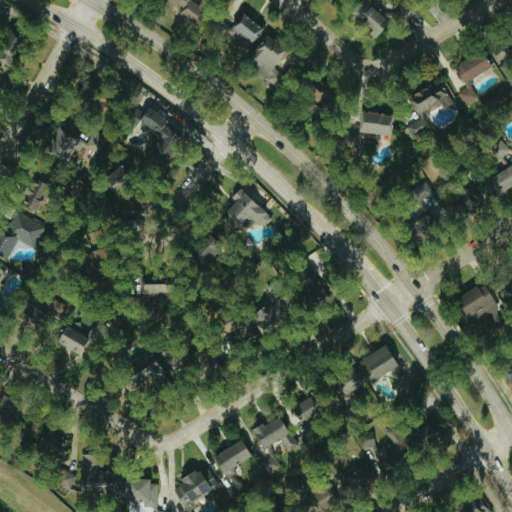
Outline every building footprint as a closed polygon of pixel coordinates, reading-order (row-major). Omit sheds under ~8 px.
[(175,0),(175,1),(186,8),(181,14),(199,25),(214,0),(175,0)] [(382,37),(393,17),(365,2),(358,14),(369,20),(365,27),(382,37)] [(401,22),(412,14),(406,6),(395,14),(401,22)] [(266,29),(246,13),(228,36),(248,52),(266,29)] [(0,62),(14,68),(25,39),(9,32),(0,54),(0,62)] [(276,68),(291,50),(271,35),(248,64),(269,80),(265,85),(274,92),(286,76),(276,68)] [(495,68),(485,51),(456,67),(468,89),(459,93),(466,105),(479,98),(471,82),(495,68)] [(422,115),(442,103),(446,109),(455,103),(442,81),(412,99),(422,115)] [(82,106),(101,106),(102,89),(83,88),(82,106)] [(163,136),(152,156),(170,166),(185,137),(165,126),(170,118),(150,107),(141,125),(163,136)] [(395,115),(363,113),(362,134),(394,135),(395,115)] [(412,142),(434,131),(426,117),(404,128),(412,142)] [(99,154),(109,139),(97,131),(88,145),(63,127),(48,148),(71,164),(80,151),(86,155),(90,148),(99,154)] [(500,161),(511,152),(511,151),(504,140),(491,148),(500,161)] [(511,168),(486,180),(494,197),(511,188),(511,168)] [(113,188),(131,183),(127,169),(109,174),(113,188)] [(39,212),(52,186),(39,179),(25,205),(39,212)] [(415,188),(420,201),(434,196),(430,183),(415,188)] [(450,200),(457,216),(486,203),(479,187),(450,200)] [(233,199),(238,203),(224,218),(240,233),(253,218),(265,229),(275,219),(243,189),(233,199)] [(48,228),(20,212),(0,247),(0,253),(9,259),(20,240),(36,249),(48,228)] [(423,241),(445,235),(439,214),(417,220),(423,241)] [(207,266),(226,248),(212,233),(193,252),(207,266)] [(117,263),(110,247),(94,253),(100,270),(117,263)] [(2,269),(0,273),(0,295),(10,273),(2,269)] [(177,276),(145,277),(146,295),(178,294),(177,276)] [(318,306),(331,296),(316,276),(303,286),(318,306)] [(265,338),(293,325),(278,295),(287,291),(281,280),(268,286),(276,304),(254,314),(265,338)] [(486,323),(490,331),(507,321),(486,284),(460,299),(476,328),(486,323)] [(68,306),(39,294),(34,306),(27,303),(20,320),(41,328),(45,319),(61,325),(68,306)] [(96,342),(109,330),(101,322),(88,334),(96,342)] [(61,344),(84,356),(92,339),(69,327),(61,344)] [(214,359),(201,345),(183,362),(195,376),(214,359)] [(401,366),(388,345),(366,360),(379,380),(401,366)] [(136,362),(145,381),(153,378),(160,392),(172,386),(157,352),(136,362)] [(343,402),(365,388),(354,369),(331,383),(343,402)] [(26,406),(5,397),(0,407),(0,424),(15,431),(26,406)] [(323,414),(314,397),(295,408),(304,425),(323,414)] [(256,430),(265,449),(283,440),(290,453),(299,448),(284,417),(256,430)] [(411,439),(424,455),(446,437),(433,421),(411,439)] [(379,448),(384,468),(411,461),(401,426),(388,429),(392,445),(379,448)] [(74,441),(48,429),(39,449),(63,462),(74,441)] [(225,473),(255,459),(247,442),(217,456),(225,473)] [(84,495),(121,494),(120,471),(101,472),(100,455),(83,455),(84,495)] [(275,456),(264,462),(270,475),(282,469),(275,456)] [(379,480),(368,464),(351,475),(362,491),(379,480)] [(187,509),(222,487),(209,467),(175,488),(187,509)] [(78,476),(63,469),(56,482),(72,489),(78,476)] [(128,481),(128,505),(159,506),(160,482),(128,481)] [(246,491),(239,482),(228,491),(235,500),(246,491)] [(337,488),(310,489),(310,511),(330,511),(331,506),(337,506),(337,488)] [(463,509),(464,511),(491,511),(486,499),(463,509)]
